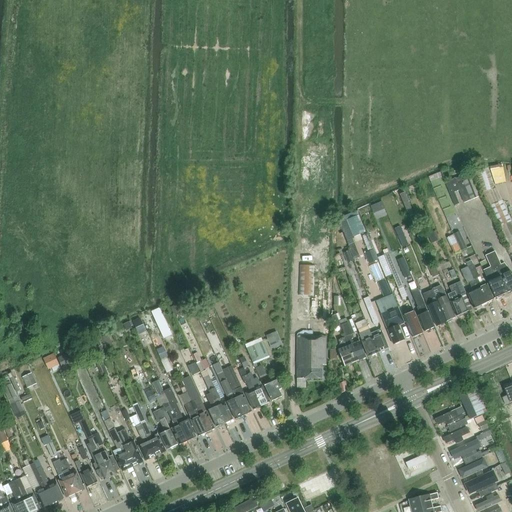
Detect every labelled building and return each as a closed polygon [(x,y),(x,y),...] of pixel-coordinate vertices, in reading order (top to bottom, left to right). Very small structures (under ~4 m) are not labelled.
[(488,168),(476,172),(482,193),(495,189),(488,168)] [(502,168),(490,170),(495,185),(505,183),(502,168)] [(471,200),(464,181),(462,177),(450,181),(455,193),(460,190),(465,203),(471,200)] [(464,181),(471,200),(482,195),(474,177),(464,181)] [(454,206),(459,204),(454,193),(449,182),(445,184),(454,206)] [(405,192),(400,195),(409,217),(415,214),(405,192)] [(511,221),(502,201),(490,207),(499,227),(508,248),(511,245),(511,221)] [(314,228),(315,208),(306,208),(305,228),(314,228)] [(319,233),(331,233),(332,209),(319,208),(319,233)] [(364,232),(358,215),(345,220),(352,236),(364,232)] [(400,226),(395,229),(402,247),(408,245),(400,226)] [(435,231),(428,234),(431,242),(438,239),(435,231)] [(459,232),(453,234),(461,251),(467,248),(459,232)] [(457,244),(451,246),(454,254),(460,251),(457,244)] [(374,250),(364,254),(367,260),(376,256),(374,250)] [(403,287),(389,252),(388,252),(384,254),(398,289),(403,287)] [(403,258),(397,261),(405,278),(411,276),(403,258)] [(488,283),(495,298),(510,291),(511,293),(511,292),(511,274),(509,268),(505,263),(498,266),(498,264),(500,263),(498,259),(488,263),(496,279),(488,283)] [(471,261),(466,263),(468,268),(484,304),(493,299),(486,285),(482,287),(480,284),(483,283),(480,277),(479,277),(474,265),(473,265),(471,261)] [(377,280),(386,277),(380,262),(371,265),(377,280)] [(312,296),(313,292),(314,266),(299,266),(297,296),(312,296)] [(468,268),(461,271),(465,281),(464,281),(469,293),(467,294),(473,309),(484,304),(468,268)] [(447,295),(457,317),(473,309),(460,281),(449,287),(452,293),(447,295)] [(441,286),(432,289),(432,290),(445,322),(455,317),(443,289),(442,289),(441,286)] [(388,287),(380,290),(384,297),(391,294),(388,287)] [(418,317),(424,332),(434,327),(417,289),(412,291),(418,307),(417,308),(421,316),(418,317)] [(432,290),(423,294),(436,326),(445,322),(432,290)] [(398,325),(405,322),(393,294),(374,302),(379,316),(381,315),(393,345),(404,340),(398,325)] [(369,297),(363,299),(374,325),(379,323),(369,297)] [(211,303),(204,306),(207,313),(214,310),(211,303)] [(178,304),(171,307),(175,315),(182,312),(178,304)] [(423,333),(414,311),(403,316),(413,338),(423,333)] [(172,335),(161,312),(153,316),(163,339),(172,335)] [(140,318),(133,322),(137,331),(144,327),(140,318)] [(345,319),(340,321),(341,326),(346,337),(356,361),(365,357),(359,341),(354,343),(352,339),(354,338),(347,323),(345,319)] [(129,322),(123,325),(125,330),(131,327),(129,322)] [(356,328),(368,356),(378,352),(369,330),(363,333),(361,326),(356,328)] [(378,352),(388,348),(381,332),(380,333),(379,330),(371,334),(369,330),(378,352)] [(298,337),(297,388),(306,388),(306,379),(322,379),(322,365),(326,365),(327,337),(312,337),(312,331),(303,331),(298,334),(298,337)] [(108,334),(102,337),(105,344),(111,341),(108,334)] [(272,349),(282,345),(278,335),(268,339),(272,349)] [(343,348),(338,350),(345,366),(356,361),(346,337),(346,338),(340,341),(343,348)] [(254,364),(270,357),(262,338),(246,344),(254,364)] [(108,359),(102,344),(85,351),(91,366),(108,359)] [(163,348),(156,350),(161,359),(167,357),(163,348)] [(54,354),(43,359),(49,370),(52,369),(53,372),(61,369),(54,354)] [(65,374),(75,370),(68,354),(59,358),(65,374)] [(244,357),(239,359),(244,368),(244,369),(249,366),(244,357)] [(168,361),(162,363),(167,373),(172,370),(168,361)] [(195,363),(187,367),(192,376),(200,372),(195,363)] [(232,366),(223,370),(224,372),(226,375),(225,375),(244,415),(252,412),(244,394),(240,396),(236,390),(243,387),(232,366)] [(244,368),(239,370),(245,384),(246,383),(250,391),(245,393),(253,410),(261,406),(247,375),(244,369),(244,368)] [(205,371),(201,373),(211,394),(225,423),(233,420),(225,403),(220,405),(218,400),(220,399),(207,370),(205,371)] [(224,372),(216,376),(219,383),(228,401),(227,402),(235,420),(244,415),(225,375),(226,375),(224,372)] [(251,373),(247,375),(261,406),(270,402),(262,385),(261,386),(257,378),(254,379),(251,373)] [(23,378),(28,389),(37,384),(32,374),(23,378)] [(20,390),(14,377),(10,379),(16,392),(20,390)] [(163,392),(158,381),(153,383),(157,394),(163,392)] [(279,391),(282,389),(278,381),(265,386),(272,401),(282,397),(279,391)] [(340,383),(342,391),(350,389),(348,381),(340,383)] [(193,382),(185,386),(192,403),(206,433),(215,429),(193,382)] [(470,420),(475,418),(482,414),(483,414),(484,414),(490,410),(477,382),(457,392),(470,420)] [(511,401),(511,382),(503,386),(507,396),(502,397),(505,405),(511,401)] [(3,388),(9,401),(17,397),(12,384),(3,388)] [(171,388),(164,392),(170,402),(173,409),(188,441),(196,437),(188,420),(186,422),(177,404),(178,403),(171,388)] [(211,394),(206,396),(212,409),(209,411),(216,427),(225,423),(211,394)] [(20,402),(11,405),(14,413),(23,410),(20,402)] [(170,402),(163,406),(166,412),(168,411),(175,427),(172,429),(179,445),(188,441),(173,409),(170,402)] [(192,403),(184,406),(198,437),(206,433),(192,403)] [(432,417),(436,426),(444,423),(446,427),(466,417),(460,404),(432,417)] [(126,409),(121,412),(126,421),(131,419),(126,409)] [(161,435),(167,450),(177,445),(161,409),(156,411),(160,421),(159,421),(164,433),(161,435)] [(81,410),(73,414),(77,423),(80,421),(91,443),(95,441),(92,436),(81,410)] [(137,415),(131,417),(135,427),(136,426),(144,443),(138,446),(145,461),(155,456),(141,424),(137,415)] [(450,432),(467,424),(465,418),(447,427),(450,432)] [(110,419),(104,422),(118,450),(121,448),(123,453),(115,457),(122,472),(132,467),(123,446),(124,446),(113,424),(110,419)] [(123,420),(113,424),(124,446),(123,446),(132,467),(143,462),(134,443),(132,444),(125,429),(129,428),(125,421),(124,421),(123,420)] [(488,428),(485,421),(479,424),(482,431),(488,428)] [(6,422),(2,423),(8,438),(12,436),(6,422)] [(42,422),(37,424),(40,431),(45,428),(42,422)] [(146,422),(141,424),(155,456),(166,451),(159,436),(153,439),(146,422)] [(0,443),(0,444),(9,441),(3,427),(0,427),(0,443)] [(467,427),(443,438),(446,444),(470,434),(467,427)] [(491,435),(490,430),(478,436),(479,440),(491,435)] [(95,441),(101,455),(106,452),(103,445),(104,445),(98,433),(92,436),(95,441)] [(49,436),(41,439),(44,446),(46,445),(52,457),(58,454),(52,442),(52,443),(49,436)] [(91,443),(88,444),(97,463),(94,465),(100,479),(102,478),(103,480),(111,477),(101,455),(95,441),(91,443)] [(478,441),(453,452),(456,459),(481,447),(478,441)] [(88,458),(83,446),(78,448),(84,460),(88,458)] [(407,482),(393,446),(358,461),(372,496),(407,482)] [(494,451),(500,464),(505,461),(500,449),(494,451)] [(480,451),(462,459),(465,465),(483,457),(481,453),(480,451)] [(106,452),(101,455),(111,477),(118,474),(117,471),(119,470),(113,456),(110,457),(108,452),(106,452)] [(407,473),(431,463),(429,457),(419,461),(417,457),(402,463),(407,473)] [(52,463),(68,497),(75,493),(60,459),(52,463)] [(60,459),(75,493),(83,490),(75,474),(72,468),(71,468),(67,459),(61,462),(60,459)] [(457,471),(462,481),(488,469),(484,459),(457,471)] [(86,487),(97,482),(91,469),(85,472),(80,460),(75,463),(86,487)] [(30,465),(23,468),(42,508),(53,503),(37,468),(35,463),(30,465)] [(501,465),(505,475),(510,473),(506,463),(501,465)] [(38,468),(37,468),(53,503),(63,498),(56,483),(51,486),(42,467),(38,468)] [(16,468),(10,470),(13,477),(28,511),(33,511),(40,509),(33,494),(25,476),(20,479),(16,468)] [(465,486),(469,494),(498,480),(494,472),(465,486)] [(13,482),(9,484),(16,501),(11,503),(15,511),(28,511),(13,477),(11,478),(13,482)] [(495,482),(494,483),(480,489),(477,490),(480,496),(498,488),(495,482)] [(0,509),(1,511),(13,511),(7,497),(5,498),(3,493),(1,494),(0,491),(0,509)] [(431,501),(439,499),(437,493),(409,500),(411,511),(417,511),(433,508),(431,501)] [(497,495),(475,505),(478,511),(482,511),(501,503),(497,495)] [(254,499),(236,509),(237,511),(248,511),(258,507),(254,499)]
